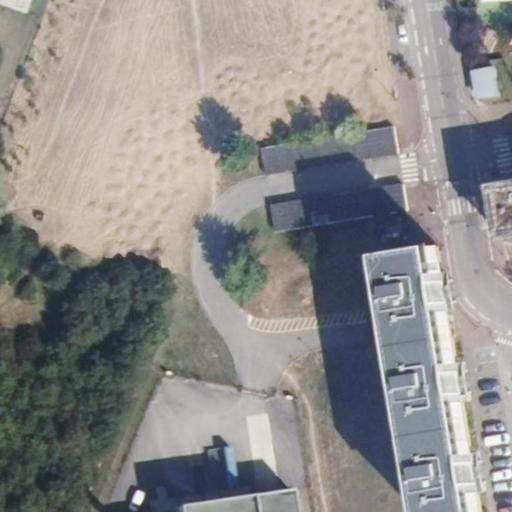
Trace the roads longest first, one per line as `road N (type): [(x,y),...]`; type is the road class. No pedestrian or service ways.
road 1 (tertiary): [(455,154),(471,272),(494,305),(511,313)]
road 2 (tertiary): [(430,0),(455,154)]
